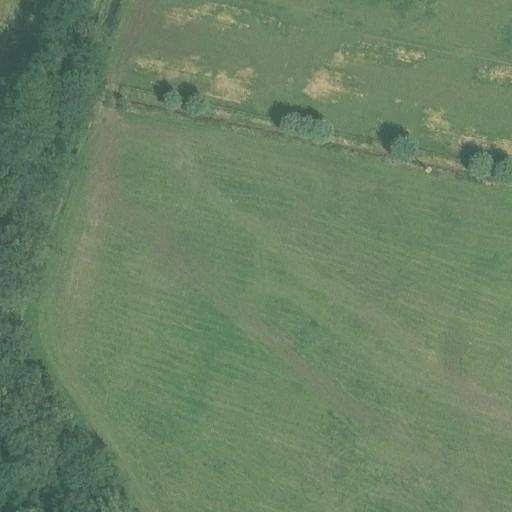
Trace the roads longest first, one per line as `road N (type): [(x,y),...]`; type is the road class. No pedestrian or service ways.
road 1 (track): [(94,0),(0,270)]
road 2 (track): [(0,366),(105,511)]
